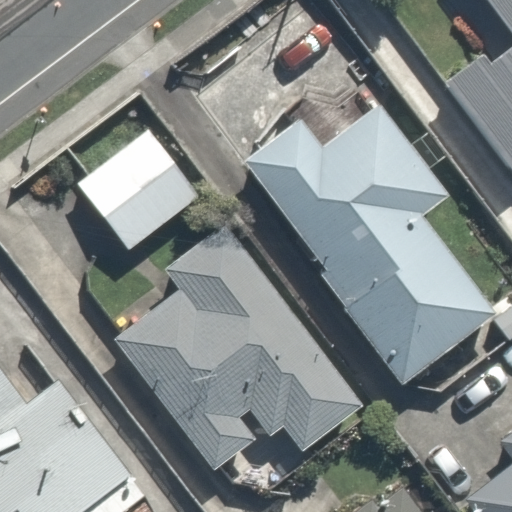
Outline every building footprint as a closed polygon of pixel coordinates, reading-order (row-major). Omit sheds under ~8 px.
[(511,0),(465,0),(485,29),(416,75),(490,186),(511,171),(511,0)] [(296,118),(230,164),(380,379),(479,311),(415,220),(442,202),(367,95),(308,136),(296,118)] [(187,186),(140,124),(65,182),(112,243),(187,186)] [(350,405),(211,225),(152,270),(163,284),(94,337),(201,476),(272,421),(293,448),(350,405)] [(0,511),(1,510),(3,511),(53,511),(60,507),(63,511),(105,511),(134,491),(50,380),(17,405),(0,382),(0,511)] [(511,511),(511,404),(488,426),(506,447),(448,495),(462,511),(511,511)] [(404,511),(382,484),(347,511),(404,511)]
